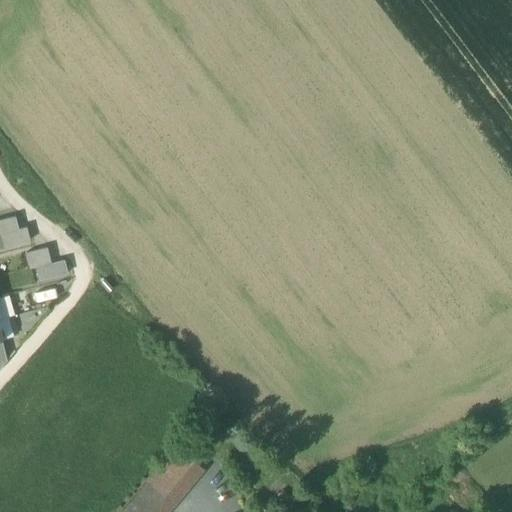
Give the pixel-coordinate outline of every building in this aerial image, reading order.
[(0,219),(0,234),(1,234),(18,230),(18,229),(15,216),(0,219)] [(1,234),(4,247),(29,241),(26,227),(18,229),(18,230),(1,234)] [(26,253),(30,269),(35,267),(51,263),(47,247),(26,253)] [(35,267),(38,281),(67,274),(63,260),(51,263),(35,267)] [(6,296),(0,297),(0,317),(8,316),(11,315),(6,296)] [(8,316),(0,317),(0,335),(1,339),(14,335),(8,316)] [(178,448),(125,511),(167,511),(203,469),(178,448)]
